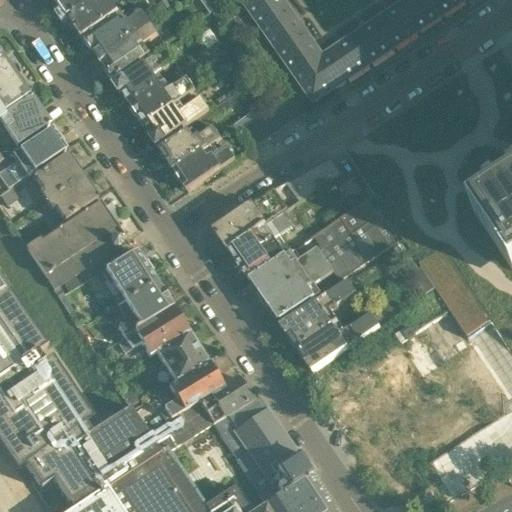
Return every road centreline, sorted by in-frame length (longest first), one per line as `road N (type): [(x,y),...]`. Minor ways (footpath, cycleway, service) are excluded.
road 1 (residential): [(170,235),(511,11)]
road 2 (residential): [(358,511),(170,235)]
road 3 (residential): [(170,235),(8,0)]
